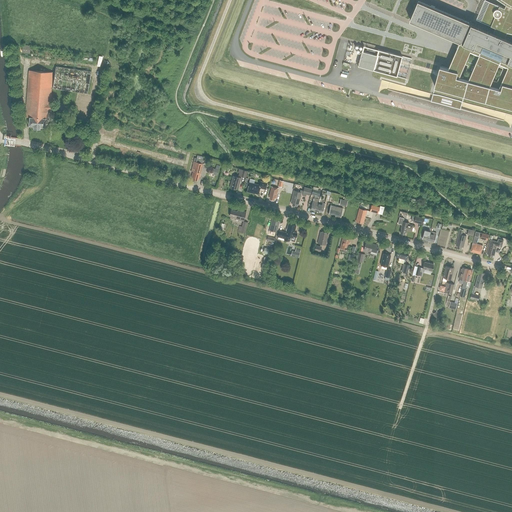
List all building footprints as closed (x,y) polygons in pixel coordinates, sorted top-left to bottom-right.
[(449,68),(440,66),(433,94),(437,95),(435,103),(457,109),(459,101),(463,102),(464,95),(511,107),(511,40),(505,38),(508,32),(511,33),(511,0),(499,0),(506,4),(505,7),(491,2),(487,12),(486,12),(485,12),(484,13),(484,14),(483,14),(483,15),(483,16),(484,16),(484,17),(485,17),(483,22),(494,31),(494,33),(446,13),(419,1),(410,21),(460,42),(449,68)] [(30,54),(31,46),(23,45),(22,53),(30,54)] [(363,51),(362,51),(359,61),(374,64),(372,70),(397,77),(402,56),(378,50),(376,55),(363,51)] [(89,91),(92,71),(70,68),(73,71),(75,71),(75,72),(78,75),(77,82),(79,83),(76,86),(75,87),(72,87),(75,90),(77,89),(81,89),(83,91),(83,89),(86,91),(86,89),(89,91)] [(50,110),(51,105),(49,105),(52,73),(29,71),(26,113),(27,113),(27,117),(30,118),(29,126),(34,126),(34,128),(40,129),(40,127),(45,127),(46,119),(47,119),(48,110),(50,110)] [(199,179),(203,164),(201,163),(203,157),(197,155),(195,162),(194,162),(191,171),(193,172),(191,177),(193,178),(192,179),(197,181),(197,179),(199,179)] [(246,171),(238,169),(237,173),(238,173),(238,176),(245,177),(246,171)] [(239,184),(241,178),(233,176),(230,188),(236,189),(238,184),(239,184)] [(266,190),(267,183),(260,182),(259,185),(253,184),(246,183),(245,187),(248,188),(247,192),(251,193),(251,192),(258,194),(260,188),(266,190)] [(275,199),(278,188),(271,187),(269,197),(270,197),(269,199),(274,200),(274,199),(275,199)] [(294,191),(293,194),(291,203),(292,203),(292,205),(297,206),(297,205),(298,205),(301,196),(306,197),(306,195),(310,196),(311,189),(304,187),(303,191),(300,191),(300,192),(294,191)] [(316,211),(319,202),(319,199),(315,198),(314,201),(313,201),(310,210),(316,211)] [(322,213),(325,204),(323,203),(319,202),(316,211),(322,213)] [(340,217),(343,209),(331,205),(328,214),(340,217)] [(380,208),(371,205),(370,212),(378,214),(380,208)] [(359,208),(356,221),(362,223),(362,221),(364,222),(367,211),(359,208)] [(244,221),(246,212),(237,210),(237,212),(231,210),(229,216),(230,216),(230,218),(244,221)] [(399,217),(398,224),(402,225),(401,228),(400,233),(404,235),(405,233),(406,233),(407,230),(412,232),(413,226),(408,224),(409,223),(403,221),(404,218),(399,217)] [(269,230),(276,232),(279,222),(278,221),(278,220),(274,219),(273,220),(272,220),(269,230)] [(245,234),(248,223),(243,222),(242,227),(239,226),(238,232),(245,234)] [(286,233),(279,231),(278,237),(285,239),(284,240),(289,241),(290,237),(293,238),(293,237),(296,238),(297,234),(294,233),(296,226),(288,224),(286,233)] [(463,248),(466,236),(462,235),(463,230),(460,229),(459,234),(456,246),(457,246),(457,248),(461,249),(462,247),(463,248)] [(428,240),(430,232),(424,230),(422,239),(428,240)] [(326,234),(327,232),(322,231),(322,232),(320,232),(317,244),(320,244),(322,245),(325,246),(328,235),(326,234)] [(430,232),(428,240),(434,242),(436,233),(430,232)] [(471,251),(481,254),(483,246),(477,244),(480,233),(476,232),(473,243),(471,251)] [(348,239),(349,238),(344,237),(344,238),(343,238),(340,248),(347,250),(350,240),(348,239)] [(502,247),(503,240),(498,239),(498,242),(490,240),(489,244),(487,254),(488,254),(488,256),(493,257),(493,255),(495,256),(497,246),(502,247)] [(369,254),(376,256),(378,247),(376,247),(377,245),(366,242),(364,250),(370,252),(369,254)] [(406,260),(408,253),(398,250),(396,257),(406,260)] [(383,254),(380,265),(388,267),(390,256),(383,254)] [(418,267),(416,275),(420,276),(421,270),(423,271),(424,269),(432,271),(434,264),(424,262),(422,268),(418,267)] [(451,279),(451,278),(454,268),(446,266),(443,277),(451,279)] [(464,280),(467,269),(463,268),(462,269),(461,269),(459,279),(464,280)] [(467,269),(464,280),(470,282),(472,272),(471,271),(471,270),(467,269)] [(478,276),(475,286),(482,288),(485,278),(484,277),(485,273),(479,272),(478,276)] [(457,312),(455,325),(451,324),(450,327),(454,327),(453,331),(460,332),(463,313),(457,312)]
